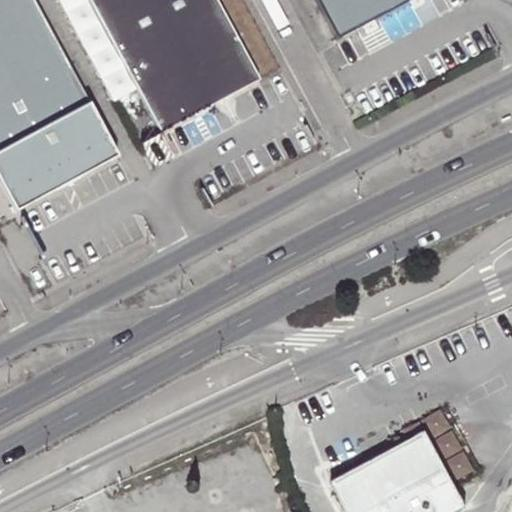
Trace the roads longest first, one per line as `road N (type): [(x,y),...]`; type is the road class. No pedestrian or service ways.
road 1 (unclassified): [(1,511),(363,339)]
road 2 (secondary): [(511,145),(163,324)]
road 3 (secondary): [(236,327),(511,194)]
road 4 (secondary): [(0,454),(236,327)]
road 5 (secondary): [(163,324),(0,412)]
road 6 (unclassified): [(363,339),(511,276)]
road 7 (unclassified): [(236,327),(363,339)]
road 8 (unclassified): [(163,324),(41,333)]
